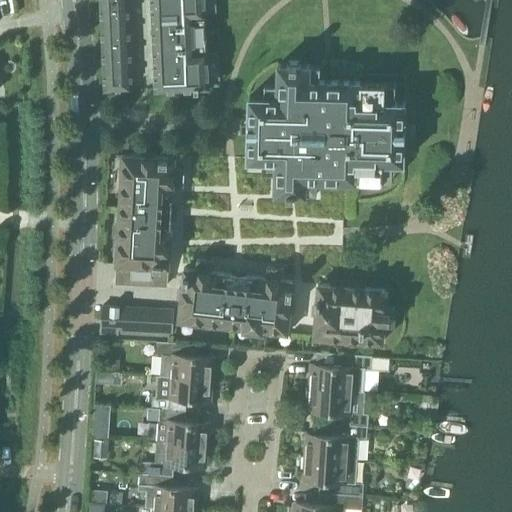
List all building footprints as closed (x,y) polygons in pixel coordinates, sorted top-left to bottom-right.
[(151,0),(156,89),(195,88),(195,89),(200,89),(199,87),(209,87),(207,49),(206,49),(205,15),(206,15),(204,0),(151,0)] [(127,3),(101,4),(102,26),(129,25),(127,3)] [(129,25),(102,26),(103,48),(130,47),(129,25)] [(130,47),(103,48),(104,70),(131,69),(130,47)] [(289,65),(279,64),(278,97),(249,96),(248,160),(276,160),(275,193),(285,193),(285,197),(296,197),(296,194),(306,194),(306,180),(358,181),(358,179),(384,180),(384,162),(404,163),(405,102),(386,102),(386,84),(361,83),(361,81),(309,80),(310,65),(299,65),(300,61),(289,61),(289,65)] [(131,69),(104,70),(105,91),(132,90),(131,69)] [(175,157),(123,154),(116,264),(169,267),(173,186),(184,186),(185,170),(174,169),(175,157)] [(196,269),(184,268),(178,320),(288,332),(294,280),(282,279),(283,268),(267,266),(265,277),(213,271),(214,260),(197,258),(196,269)] [(386,289),(318,284),(314,336),(382,341),(386,289)] [(120,306),(102,305),(101,331),(118,332),(120,306)] [(162,354),(161,376),(213,380),(214,358),(191,356),(191,345),(157,343),(157,354),(162,354)] [(312,365),(310,389),(354,392),(363,393),(363,389),(365,389),(367,368),(386,370),(387,359),(337,355),(337,367),(312,365)] [(108,358),(108,370),(118,371),(119,358),(108,358)] [(95,372),(94,382),(104,382),(104,373),(95,372)] [(161,376),(156,376),(155,395),(154,395),(153,408),(187,411),(187,400),(212,402),(213,380),(161,376)] [(354,392),(310,389),(309,412),(333,414),(332,426),(365,429),(367,411),(362,411),(363,393),(354,392)] [(160,409),(158,442),(208,446),(210,424),(186,422),(187,411),(160,409)] [(91,421),(90,436),(106,436),(107,422),(91,421)] [(365,429),(332,426),(332,436),(307,435),(305,459),(358,462),(360,440),(365,440),(365,429)] [(91,439),(90,456),(106,457),(106,440),(91,439)] [(208,446),(158,442),(156,462),(141,461),(140,474),(157,475),(174,476),(175,466),(207,468),(208,446)] [(356,484),(358,462),(305,459),(304,481),(320,482),(320,494),(364,497),(364,484),(356,484)] [(157,475),(140,474),(139,489),(147,490),(146,508),(154,508),(196,511),(197,489),(173,487),(174,476),(157,475)] [(87,489),(86,501),(105,503),(106,490),(87,489)] [(109,490),(108,503),(120,504),(121,491),(109,490)] [(364,497),(320,494),(319,505),(294,503),(293,511),(346,511),(347,507),(363,508),(364,497)]
